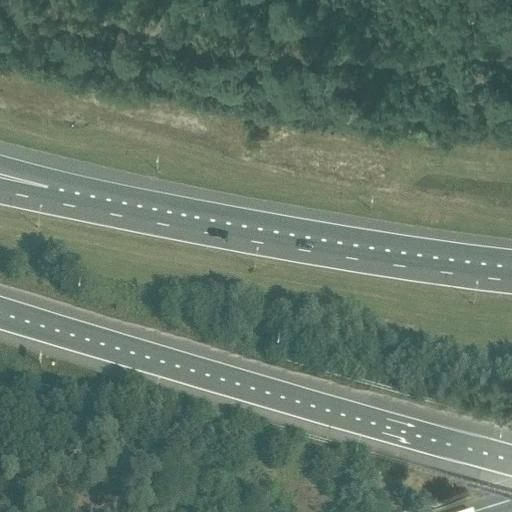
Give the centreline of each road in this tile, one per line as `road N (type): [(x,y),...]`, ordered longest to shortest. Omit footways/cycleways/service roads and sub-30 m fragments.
road 1 (primary): [(0,304),(497,452)]
road 2 (primary): [(511,281),(317,254),(44,201)]
